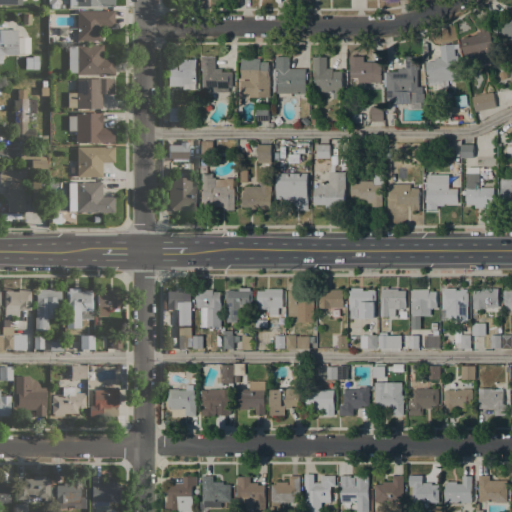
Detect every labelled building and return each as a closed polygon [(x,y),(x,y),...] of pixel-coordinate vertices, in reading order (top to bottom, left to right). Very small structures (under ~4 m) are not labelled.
[(109,10),(114,10),(114,26),(99,26),(99,29),(102,29),(102,40),(76,40),(76,10),(109,10)] [(22,13),(31,14),(31,24),(22,24),(22,13)] [(511,39),(505,39),(505,35),(501,35),(501,19),(511,19),(511,39)] [(477,35),(476,32),(480,31),(479,28),(488,26),(493,46),(494,45),(498,62),(484,65),(485,66),(474,69),(471,57),(464,58),(460,39),(477,35)] [(0,63),(0,28),(2,28),(2,29),(16,29),(17,55),(2,55),(2,63),(0,63)] [(17,37),(29,37),(29,53),(17,53),(17,37)] [(102,44),(102,59),(114,58),(114,75),(108,75),(108,74),(75,74),(75,72),(68,72),(67,45),(75,45),(75,44),(102,44)] [(448,87),(442,87),(441,84),(429,85),(429,81),(428,81),(426,62),(435,61),(435,58),(441,57),(439,45),(447,44),(447,45),(454,44),(455,56),(457,55),(460,78),(452,79),(452,80),(449,81),(448,80),(448,87)] [(201,56),(215,56),(215,68),(222,68),(222,71),(232,71),(232,87),(229,87),(228,92),(218,92),(218,87),(202,87),(202,70),(201,70),(201,56)] [(275,56),(290,56),(290,68),(305,68),(305,74),(307,74),(307,80),(306,80),(306,94),(291,94),(291,93),(277,93),(277,80),(276,80),(276,78),(277,78),(277,76),(276,76),(276,72),(277,72),(277,70),(275,70),(275,56)] [(312,57),(318,57),(318,56),(321,56),(321,57),(326,57),(326,69),(332,69),(332,71),(342,71),(342,98),(333,98),(333,92),(321,92),(321,88),(315,88),(315,71),(314,71),(314,70),(312,70),(312,57)] [(363,56),(363,62),(373,62),(373,67),(381,67),(381,82),(358,83),(358,78),(350,78),(350,64),(349,64),(349,56),(363,56)] [(384,73),(386,73),(386,71),(398,71),(398,68),(405,68),(405,56),(419,56),(419,69),(417,69),(417,87),(422,87),(422,93),(424,93),(424,102),(411,102),(411,104),(393,104),(393,99),(386,99),(386,86),(384,86),(384,73)] [(260,58),(260,62),(268,62),(268,71),(270,71),(270,75),(269,75),(269,76),(270,76),(270,97),(249,97),(249,94),(241,94),(241,80),(249,80),(250,79),(241,79),(241,58),(260,58)] [(36,69),(36,59),(24,59),(24,68),(36,69)] [(196,59),(196,84),(183,84),(183,86),(168,85),(168,62),(176,63),(176,59),(196,59)] [(113,78),(114,93),(101,93),(101,108),(76,108),(76,107),(67,107),(67,92),(75,92),(75,78),(113,78)] [(500,91),(511,87),(511,97),(503,101),(500,91)] [(26,128),(34,128),(34,142),(23,142),(23,141),(14,141),(14,122),(13,122),(14,100),(17,100),(17,89),(26,89),(26,98),(27,98),(27,99),(36,99),(36,112),(27,112),(27,121),(26,121),(26,122),(26,128)] [(492,92),(496,107),(475,112),(472,97),(492,92)] [(460,107),(458,95),(468,93),(471,105),(460,107)] [(371,121),(371,106),(383,106),(383,121),(371,121)] [(167,121),(167,107),(181,107),(181,121),(167,121)] [(256,107),(269,107),(269,115),(256,115),(256,107)] [(102,113),(102,124),(101,124),(101,127),(114,127),(114,142),(75,142),(75,130),(67,130),(67,115),(75,115),(75,113),(102,113)] [(301,120),(305,116),(310,121),(306,126),(301,120)] [(50,135),(50,144),(40,144),(40,135),(50,135)] [(201,140),(213,141),(213,151),(201,151),(201,140)] [(168,158),(168,144),(180,144),(180,142),(188,142),(188,158),(168,158)] [(271,144),(271,163),(258,163),(258,158),(257,158),(257,144),(271,144)] [(317,158),(317,144),(330,144),(330,158),(317,158)] [(461,144),(473,144),(473,158),(461,158),(461,144)] [(76,146),(114,146),(114,162),(102,162),(102,177),(96,177),(96,176),(76,177),(76,175),(69,175),(69,166),(76,166),(76,146)] [(48,148),(48,169),(31,168),(31,162),(19,162),(19,148),(48,148)] [(0,192),(7,192),(7,186),(0,185),(0,169),(15,170),(15,166),(27,166),(26,193),(24,193),(23,212),(7,211),(7,203),(0,203),(0,192)] [(494,208),(475,208),(475,204),(466,204),(467,167),(479,167),(479,187),(490,187),(490,181),(497,182),(497,188),(494,188),(494,208)] [(32,212),(32,195),(31,195),(31,169),(45,169),(45,212),(32,212)] [(248,182),(240,182),(240,170),(248,170),(248,182)] [(372,181),(372,170),(384,170),(384,187),(382,187),(382,206),(372,206),(372,203),(365,203),(365,200),(359,200),(359,196),(351,196),(351,181),(372,181)] [(234,210),(223,210),(223,206),(202,206),(202,197),(202,186),(202,172),(212,172),(212,177),(215,177),(215,179),(224,179),(224,178),(233,178),(233,188),(234,188),(234,210)] [(345,189),(345,208),(326,208),(326,204),(314,204),(314,188),(318,188),(318,183),(329,183),(329,172),(345,172),(345,189)] [(307,173),(307,184),(308,184),(308,210),(284,209),(284,192),(276,192),(276,173),(307,173)] [(449,174),(449,173),(460,173),(460,185),(458,185),(458,206),(437,206),(437,209),(426,209),(426,203),(427,189),(427,177),(427,174),(449,174)] [(168,177),(190,177),(190,186),(197,186),(197,210),(172,210),(168,206),(168,177)] [(511,207),(500,207),(500,179),(511,179),(511,207)] [(102,196),(114,196),(114,212),(99,212),(99,211),(76,211),(76,210),(68,210),(68,181),(101,181),(102,196)] [(261,186),(261,181),(271,181),(271,210),(252,210),(252,207),(242,207),(242,205),(241,205),(241,202),(242,202),(242,191),(244,191),(244,186),(261,186)] [(410,184),(410,188),(419,188),(419,210),(410,210),(410,206),(406,206),(406,204),(397,204),(397,199),(388,199),(388,184),(410,184)] [(54,215),(59,218),(55,223),(51,220),(54,215)] [(66,305),(65,305),(65,291),(68,291),(68,288),(79,288),(79,291),(84,291),(84,290),(91,290),(91,291),(92,291),(92,310),(80,310),(80,311),(92,311),(92,318),(80,318),(80,327),(65,327),(66,305)] [(226,322),(227,302),(226,302),(226,291),(227,291),(227,290),(233,290),(233,291),(239,291),(239,288),(250,288),(250,290),(252,290),(252,309),(237,309),(237,322),(226,322)] [(363,288),(363,290),(367,290),(367,289),(374,289),(374,290),(375,290),(375,318),(359,318),(360,311),(358,311),(358,318),(350,318),(350,310),(349,310),(349,304),(348,304),(349,290),(351,290),(351,288),(363,288)] [(398,289),(398,291),(406,291),(406,308),(395,308),(395,316),(380,316),(381,288),(398,289)] [(446,320),(446,309),(442,309),(442,290),(444,290),(444,288),(456,288),(456,290),(460,290),(460,289),(467,290),(468,290),(468,306),(467,306),(467,320),(446,320)] [(498,288),(498,307),(485,307),(485,308),(473,308),(473,303),(473,290),(481,290),(481,288),(498,288)] [(30,310),(17,310),(17,308),(8,308),(8,295),(5,295),(5,290),(11,290),(11,291),(17,291),(17,289),(28,289),(28,291),(30,291),(30,310)] [(34,317),(36,317),(35,289),(52,289),(53,291),(60,291),(61,314),(55,314),(55,317),(47,317),(47,330),(34,330),(34,317)] [(191,324),(177,324),(177,309),(166,309),(166,300),(162,300),(162,292),(166,292),(166,291),(174,291),(174,289),(191,289),(191,315),(191,324)] [(213,289),(213,292),(220,292),(220,302),(221,302),(221,327),(201,327),(201,307),(196,307),(196,289),(213,289)] [(282,289),(282,308),(278,308),(278,315),(269,315),(269,309),(257,309),(257,290),(265,290),(265,289),(282,289)] [(289,307),(289,306),(288,306),(288,290),(289,290),(289,289),(314,289),(314,309),(301,309),(301,307),(289,307)] [(343,308),(327,308),(319,308),(319,302),(320,302),(320,289),(343,289),(343,308)] [(429,289),(429,292),(436,292),(436,308),(430,307),(430,316),(411,315),(411,302),(412,302),(412,289),(429,289)] [(511,309),(505,309),(505,304),(503,304),(503,293),(504,293),(504,289),(511,289),(511,290),(511,309)] [(96,290),(113,290),(113,292),(121,292),(121,308),(118,308),(118,311),(113,311),(113,308),(108,308),(108,316),(96,316),(96,290)] [(420,329),(411,329),(411,316),(420,316),(420,329)] [(255,327),(255,319),(266,319),(266,327),(255,327)] [(472,335),(472,323),(485,323),(485,335),(472,335)] [(2,349),(2,326),(12,326),(12,333),(25,334),(25,349),(12,349),(2,349)] [(192,335),(192,347),(187,347),(187,348),(177,348),(177,329),(191,329),(191,335),(192,335)] [(377,348),(360,348),(360,335),(367,335),(367,334),(369,334),(369,332),(372,332),(372,335),(377,335),(377,348)] [(379,335),(379,332),(387,332),(387,335),(388,335),(388,348),(378,348),(378,335),(379,335)] [(242,334),(252,336),(251,349),(241,349),(242,334)] [(511,334),(511,348),(501,348),(501,334),(511,334)] [(33,348),(33,335),(43,335),(43,341),(55,341),(55,338),(62,338),(63,351),(43,351),(43,348),(33,348)] [(79,335),(94,335),(94,349),(80,349),(79,335)] [(111,335),(121,335),(121,348),(111,348),(111,335)] [(193,335),(203,335),(203,348),(193,348),(193,335)] [(233,348),(224,348),(224,335),(233,335),(233,348)] [(274,335),(285,335),(285,348),(275,348),(274,335)] [(296,335),(296,349),(286,349),(286,335),(296,335)] [(338,335),(347,335),(347,348),(338,348),(338,335)] [(409,335),(418,335),(419,348),(409,348),(409,335)] [(424,335),(439,335),(439,348),(424,348),(424,335)] [(460,335),(470,335),(470,348),(460,348),(460,335)] [(490,335),(501,335),(501,348),(490,348),(490,335)] [(234,365),(234,363),(244,363),(244,375),(233,375),(233,385),(216,386),(216,368),(214,368),(214,363),(222,363),(222,365),(234,365)] [(85,365),(85,378),(76,378),(76,379),(69,379),(69,373),(70,373),(70,365),(85,365)] [(348,366),(348,379),(337,379),(337,365),(348,366)] [(440,365),(440,379),(426,379),(426,365),(440,365)] [(461,365),(475,366),(474,380),(461,379),(461,365)] [(0,366),(12,366),(11,380),(0,380),(0,366)] [(303,366),(303,379),(291,379),(291,373),(292,373),(292,366),(303,366)] [(337,366),(336,379),(327,379),(327,366),(337,366)] [(385,372),(385,383),(374,383),(374,372),(385,372)] [(46,387),(46,397),(45,397),(45,415),(34,415),(34,409),(23,409),(23,407),(17,407),(14,407),(14,376),(28,375),(28,378),(31,378),(32,379),(34,380),(36,381),(39,384),(39,387),(46,387)] [(84,407),(77,407),(77,413),(63,413),(63,415),(53,415),(53,413),(51,413),(51,396),(52,396),(52,395),(62,395),(62,387),(74,387),(74,393),(83,392),(83,395),(84,395),(84,407)] [(369,406),(362,406),(362,408),(353,408),(353,416),(339,416),(339,404),(343,404),(343,393),(344,393),(344,389),(356,389),(356,387),(369,387),(369,406)] [(271,415),(271,389),(282,389),(282,388),(299,388),(299,406),(292,406),(291,409),(285,409),(284,415),(271,415)] [(412,388),(438,388),(438,406),(431,406),(431,408),(422,408),(422,415),(408,415),(408,400),(412,400),(412,388)] [(472,409),(458,409),(458,406),(455,406),(455,415),(443,415),(444,391),(445,391),(445,389),(461,390),(461,388),(471,389),(472,389),(472,409)] [(502,405),(507,405),(507,415),(494,415),(494,408),(487,408),(487,409),(478,408),(479,388),(489,388),(489,389),(503,389),(502,405)] [(117,389),(117,416),(89,416),(89,405),(91,405),(91,394),(94,394),(94,389),(105,389),(117,389)] [(194,390),(194,395),(195,395),(195,415),(185,415),(185,407),(182,407),(182,409),(170,409),(170,407),(167,407),(167,390),(168,390),(168,389),(178,389),(178,390),(193,390),(194,390)] [(200,405),(200,389),(219,389),(234,389),(234,409),(230,409),(230,406),(222,406),(222,409),(215,409),(214,416),(202,415),(202,405),(200,405)] [(234,389),(248,389),(248,390),(265,390),(264,415),(255,415),(255,407),(249,407),(249,409),(234,409),(234,389)] [(401,390),(401,395),(403,395),(403,415),(392,415),(392,409),(382,409),(382,407),(375,407),(375,390),(375,389),(386,389),(386,390),(401,390)] [(334,415),(323,415),(323,409),(306,409),(306,390),(334,390),(334,415)] [(0,395),(10,395),(10,402),(9,402),(9,413),(8,413),(8,415),(0,415),(0,395)] [(182,483),(183,476),(186,476),(186,475),(191,475),(191,476),(196,476),(196,486),(192,486),(192,499),(192,511),(177,511),(177,510),(164,510),(164,502),(167,502),(167,496),(168,496),(168,485),(175,485),(175,482),(182,483)] [(300,475),(299,496),(298,496),(298,502),(297,502),(297,506),(272,506),(272,502),(272,501),(271,501),(271,484),(276,484),(276,482),(288,482),(288,484),(289,484),(289,475),(300,475)] [(351,476),(354,477),(354,475),(369,475),(368,502),(340,502),(340,483),(340,475),(351,475),(351,476)] [(403,495),(401,495),(401,501),(395,501),(395,502),(391,501),(391,502),(375,502),(375,500),(375,484),(382,484),(382,481),(392,482),(392,475),(403,475),(403,495)] [(422,475),(422,483),(431,483),(431,484),(438,484),(438,503),(427,502),(412,502),(413,486),(408,486),(408,475),(422,475)] [(507,502),(495,502),(495,501),(478,501),(478,475),(489,475),(489,480),(507,481),(507,502)] [(45,476),(45,478),(49,478),(49,497),(37,497),(37,495),(27,495),(27,499),(16,499),(16,485),(23,485),(23,478),(33,478),(33,476),(45,476)] [(70,482),(70,476),(83,476),(83,485),(79,485),(79,502),(66,501),(66,508),(55,508),(55,497),(56,497),(56,485),(63,485),(63,482),(70,482)] [(91,476),(100,476),(100,484),(106,484),(106,481),(116,481),(116,483),(118,484),(118,501),(115,501),(115,505),(91,505),(91,476)] [(213,476),(213,482),(223,482),(223,484),(230,484),(230,502),(220,502),(220,507),(202,507),(202,476),(213,476)] [(250,476),(250,482),(258,482),(258,483),(265,483),(265,495),(265,511),(253,511),(253,508),(241,508),(241,505),(236,505),(236,476),(250,476)] [(305,511),(305,485),(312,485),(312,482),(321,482),(321,476),(335,476),(335,486),(336,486),(336,502),(321,502),(315,502),(315,511),(305,511)] [(471,503),(454,503),(454,502),(444,502),(444,484),(446,484),(446,481),(456,481),(456,484),(462,484),(462,476),(471,476),(471,503)] [(0,482),(10,482),(11,502),(1,502),(1,507),(0,507),(0,482)] [(25,511),(14,511),(14,503),(25,503),(25,511)]
